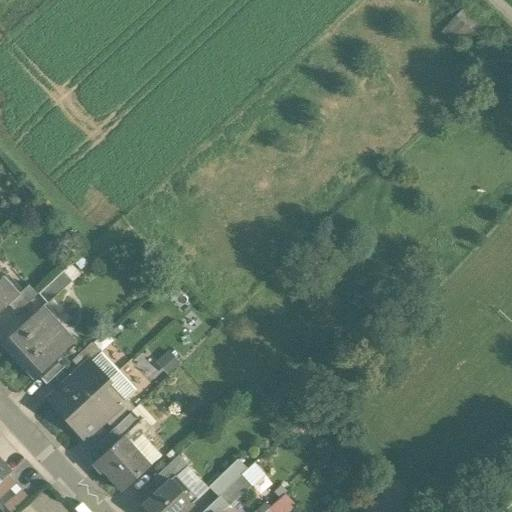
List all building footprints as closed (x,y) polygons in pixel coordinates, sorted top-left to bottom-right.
[(71,266),(42,292),(51,302),(80,275),(71,266)] [(0,279),(0,313),(20,296),(3,277),(0,279)] [(42,309),(1,345),(33,382),(56,361),(64,353),(47,333),(56,325),(42,309)] [(47,333),(64,353),(74,344),(56,325),(47,333)] [(90,346),(71,363),(80,372),(88,364),(89,365),(99,355),(90,346)] [(135,392),(99,355),(89,365),(88,364),(80,372),(47,403),(84,441),(103,422),(117,409),(125,402),(135,392)] [(56,361),(37,378),(45,386),(64,370),(56,361)] [(125,402),(117,409),(103,422),(111,431),(130,414),(134,410),(125,402)] [(111,431),(100,442),(109,451),(139,423),(130,414),(111,431)] [(109,451),(93,467),(101,475),(103,473),(121,493),(159,457),(141,438),(151,429),(146,424),(143,427),(139,423),(109,451)] [(178,457),(153,480),(162,490),(175,478),(187,467),(178,457)] [(238,462),(210,489),(218,497),(241,476),(247,470),(238,462)] [(0,465),(0,484),(9,476),(0,465)] [(241,476),(218,497),(229,508),(251,487),(241,476)] [(162,490),(141,509),(144,511),(187,511),(193,507),(181,493),(185,489),(175,478),(162,490)]
